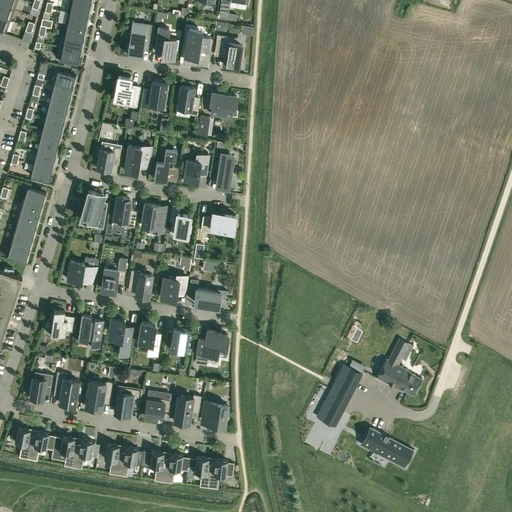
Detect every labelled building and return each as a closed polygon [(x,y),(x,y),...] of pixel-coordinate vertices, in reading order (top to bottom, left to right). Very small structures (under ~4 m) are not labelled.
[(79,0),(69,0),(68,10),(88,14),(91,2),(79,0)] [(220,0),(219,11),(228,13),(230,0),(232,0),(247,2),(246,0),(220,0)] [(0,15),(11,19),(15,8),(0,2),(0,15)] [(68,10),(65,22),(86,26),(88,14),(68,10)] [(0,29),(7,31),(11,19),(0,15),(0,29)] [(124,51),(142,54),(143,49),(148,50),(152,24),(134,21),(132,20),(131,31),(136,32),(134,41),(126,40),(124,51)] [(63,34),(83,38),(86,26),(65,22),(65,23),(69,24),(67,34),(63,34)] [(155,50),(162,52),(162,56),(173,57),(175,49),(177,50),(179,39),(167,37),(169,27),(159,26),(155,50)] [(200,37),(201,29),(189,27),(185,55),(192,56),(191,62),(207,65),(211,38),(200,37)] [(63,34),(60,46),(81,50),(83,38),(63,34)] [(228,36),(218,34),(215,52),(225,54),(223,63),(238,66),(240,57),(242,58),(243,49),(241,49),(242,43),(227,41),(228,36)] [(60,46),(58,58),(78,62),(79,61),(81,61),(82,56),(80,55),(81,50),(60,46)] [(59,70),(56,82),(73,86),(76,74),(59,70)] [(131,75),(130,75),(130,76),(117,74),(118,75),(118,79),(116,79),(115,86),(116,87),(114,99),(115,99),(115,98),(120,99),(120,100),(123,100),(124,99),(129,100),(128,104),(136,106),(140,86),(133,85),(133,84),(132,84),(132,85),(129,84),(131,75)] [(150,106),(150,104),(163,106),(167,83),(162,82),(162,80),(155,78),(155,81),(153,80),(151,94),(144,93),(142,104),(150,106)] [(56,82),(53,94),(70,98),(73,86),(56,82)] [(194,87),(181,85),(177,107),(190,109),(190,114),(197,115),(200,98),(194,98),(193,96),(194,87)] [(223,93),(212,92),(210,102),(213,103),(211,113),(231,116),(231,113),(237,114),(237,102),(236,102),(237,95),(229,94),(230,92),(224,91),(223,93)] [(53,94),(50,105),(67,110),(70,98),(53,94)] [(50,105),(47,117),(64,121),(67,110),(50,105)] [(200,114),(197,133),(207,134),(209,116),(200,114)] [(47,117),(44,129),(61,133),(64,121),(47,117)] [(44,129),(41,140),(58,144),(61,133),(44,129)] [(41,140),(38,152),(55,156),(58,144),(41,140)] [(137,172),(138,165),(148,166),(152,146),(141,144),(141,146),(128,144),(124,170),(137,172)] [(114,146),(113,151),(100,148),(97,167),(110,169),(112,160),(119,161),(121,148),(114,146)] [(156,160),(154,177),(171,180),(173,167),(169,167),(170,158),(175,159),(177,149),(166,147),(163,161),(156,160)] [(232,165),(234,154),(219,151),(217,162),(220,163),(219,170),(216,169),(214,178),(219,178),(218,186),(228,187),(229,185),(236,186),(232,165)] [(38,152),(35,163),(52,168),(55,156),(38,152)] [(199,168),(206,169),(208,154),(197,153),(196,159),(187,158),(185,171),(183,171),(181,180),(189,181),(190,179),(197,180),(199,168)] [(35,163),(32,176),(49,180),(49,178),(51,179),(53,173),(51,173),(52,168),(35,163)] [(29,186),(26,198),(43,203),(46,191),(29,186)] [(94,225),(94,226),(103,228),(107,202),(101,199),(102,193),(88,189),(83,209),(81,209),(79,216),(81,217),(80,218),(84,219),(84,220),(86,220),(86,219),(95,222),(94,225)] [(126,199),(127,197),(117,195),(113,218),(123,219),(122,225),(134,227),(136,214),(129,213),(131,199),(126,199)] [(26,198),(23,210),(39,215),(43,203),(26,198)] [(163,231),(166,213),(159,212),(160,204),(145,202),(141,224),(154,226),(153,230),(163,231)] [(192,224),(189,224),(190,214),(180,212),(181,205),(172,204),(170,220),(172,221),(170,232),(178,233),(187,234),(188,232),(191,232),(192,224)] [(19,221),(36,226),(39,215),(23,210),(19,221)] [(203,215),(201,229),(211,231),(211,228),(223,229),(223,232),(235,234),(236,220),(235,220),(236,214),(213,211),(212,216),(203,215)] [(36,226),(19,221),(16,233),(32,238),(36,226)] [(16,233),(13,244),(29,249),(32,238),(16,233)] [(154,241),(153,249),(162,251),(163,242),(154,241)] [(196,242),(194,256),(202,257),(204,244),(196,242)] [(9,256),(26,261),(29,249),(13,244),(9,256)] [(134,249),(134,256),(141,257),(142,250),(134,249)] [(120,256),(118,269),(104,267),(101,287),(115,290),(116,280),(123,281),(127,257),(120,256)] [(97,266),(90,265),(84,264),(84,262),(70,260),(67,279),(82,281),(82,279),(95,281),(97,266)] [(204,260),(203,268),(215,270),(217,262),(204,260)] [(0,342),(18,286),(22,275),(0,267),(0,342)] [(131,269),(129,286),(136,288),(135,294),(149,296),(152,274),(140,272),(140,270),(131,269)] [(164,275),(160,296),(166,297),(166,299),(174,300),(174,298),(175,298),(176,292),(184,293),(187,275),(177,274),(176,277),(164,275)] [(191,278),(189,290),(196,292),(194,301),(224,306),(227,290),(216,288),(216,290),(197,287),(198,279),(191,278)] [(72,330),(74,316),(73,316),(67,315),(67,316),(64,315),(65,310),(54,308),(52,322),(51,322),(51,321),(50,321),(47,332),(48,332),(65,334),(66,329),(71,330),(72,330)] [(100,347),(104,319),(95,318),(94,320),(91,319),(92,314),(82,312),(78,339),(88,340),(88,337),(92,338),(90,346),(100,347)] [(112,317),(109,338),(121,340),(119,353),(128,354),(132,326),(124,325),(125,319),(112,317)] [(154,331),(155,324),(155,323),(142,321),(138,341),(149,343),(148,351),(157,353),(160,332),(154,331)] [(174,327),(173,331),(167,330),(165,347),(171,348),(171,347),(183,349),(183,346),(188,347),(191,328),(179,326),(179,328),(174,327)] [(372,362),(379,345),(340,328),(333,344),(372,362)] [(219,345),(226,346),(226,347),(227,347),(228,334),(227,334),(221,333),(221,331),(207,329),(206,338),(199,337),(195,362),(207,364),(208,354),(218,355),(219,345)] [(377,376),(414,395),(423,377),(396,364),(408,341),(400,337),(388,359),(386,358),(377,376)] [(153,361),(151,369),(158,371),(160,362),(153,361)] [(324,400),(316,415),(335,425),(362,372),(344,363),(324,400)] [(45,384),(51,385),(53,373),(34,370),(30,396),(43,398),(45,384)] [(79,380),(65,378),(66,372),(57,370),(54,394),(61,395),(60,402),(75,404),(79,380)] [(104,393),(110,394),(112,381),(106,380),(106,382),(89,380),(88,387),(86,386),(84,397),(87,397),(85,405),(102,408),(104,393)] [(119,385),(115,411),(121,412),(120,412),(130,414),(132,406),(138,407),(141,389),(119,385)] [(189,422),(192,408),(199,409),(201,395),(193,393),(193,397),(178,394),(174,420),(189,422)] [(170,399),(147,395),(144,415),(155,417),(155,418),(160,419),(161,418),(162,410),(168,411),(170,399)] [(407,420),(409,413),(414,414),(417,405),(392,399),(391,404),(400,406),(397,417),(407,420)] [(209,420),(209,423),(225,426),(228,404),(204,400),(202,418),(209,420)] [(369,425),(360,443),(372,449),(404,466),(414,448),(412,447),(369,425)] [(28,457),(34,428),(24,426),(24,427),(18,426),(15,441),(22,442),(19,455),(28,457)] [(46,447),(49,432),(44,431),(44,430),(34,428),(28,457),(37,459),(39,446),(46,447)] [(73,465),(78,436),(68,435),(68,436),(62,434),(62,438),(56,437),(56,435),(55,435),(53,448),(59,449),(59,450),(61,450),(66,451),(64,464),(73,465)] [(91,455),(94,440),(88,439),(88,438),(78,436),(73,465),(82,467),(84,454),(91,455)] [(118,473),(123,444),(113,442),(112,443),(107,442),(104,457),(111,459),(109,472),(118,473)] [(138,447),(132,446),(133,446),(123,444),(118,473),(127,474),(129,461),(136,463),(138,447)] [(163,480),(167,451),(157,449),(157,450),(151,449),(150,462),(149,465),(156,466),(154,479),(163,480)] [(183,454),(177,453),(177,452),(167,451),(163,480),(172,481),(174,468),(181,469),(187,470),(189,457),(189,458),(183,457),(183,454)] [(208,486),(212,456),(202,455),(202,456),(196,455),(194,471),(201,472),(200,485),(208,486)] [(228,459),(222,458),(212,456),(208,486),(217,487),(219,474),(226,475),(226,474),(233,475),(234,462),(233,463),(227,462),(228,459)]
